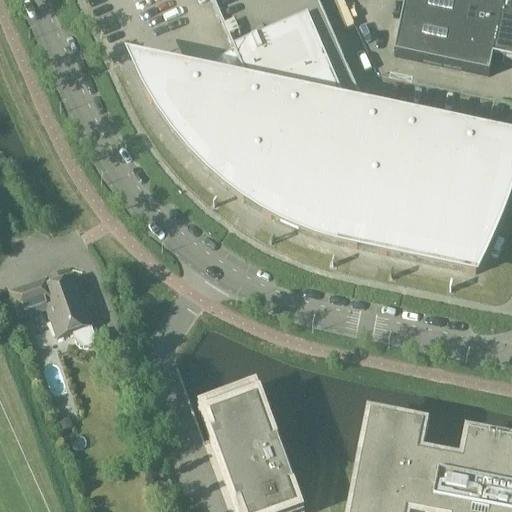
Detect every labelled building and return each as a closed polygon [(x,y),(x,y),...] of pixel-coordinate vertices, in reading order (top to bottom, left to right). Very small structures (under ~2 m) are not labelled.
[(209,0),(237,63),(233,65),(230,67),(222,77),(219,84),(169,73),(164,97),(146,93),(145,92),(144,92),(145,94),(160,119),(175,141),(192,160),(209,177),(226,191),(244,204),(262,216),(281,225),(299,234),(318,241),(338,246),(476,275),(485,258),(493,241),(500,224),(507,207),(510,199),(511,190),(511,170),(479,163),(484,140),(366,115),(350,79),(316,0),(209,0)] [(493,59),(511,63),(511,0),(406,0),(394,57),(489,77),(493,59)] [(93,334),(91,329),(83,306),(81,307),(79,300),(81,299),(74,281),(49,290),(47,285),(11,297),(20,321),(47,312),(57,341),(72,335),(76,345),(79,349),(83,350),(88,350),(92,347),(94,343),(95,339),(93,334)] [(300,511),(301,511),(277,446),(272,448),(253,394),(206,411),(215,438),(211,440),(236,511),(241,509),(242,511),(300,511)] [(511,511),(511,452),(469,444),(466,456),(421,447),(423,435),(371,424),(363,464),(353,511),(511,511)]
